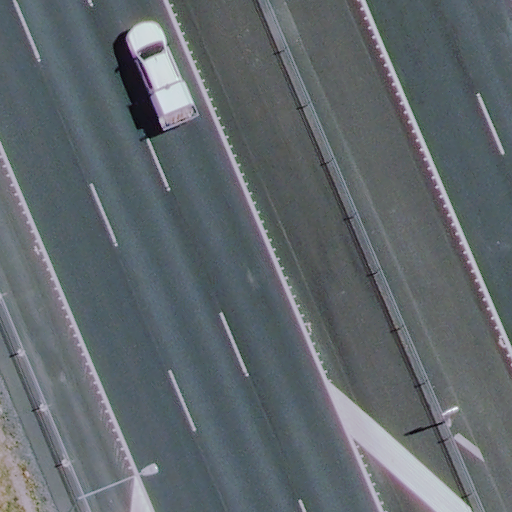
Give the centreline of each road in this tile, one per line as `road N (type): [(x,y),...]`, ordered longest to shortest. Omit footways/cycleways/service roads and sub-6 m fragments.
road 1 (motorway): [(314,511),(102,0)]
road 2 (motorway): [(440,0),(511,170)]
